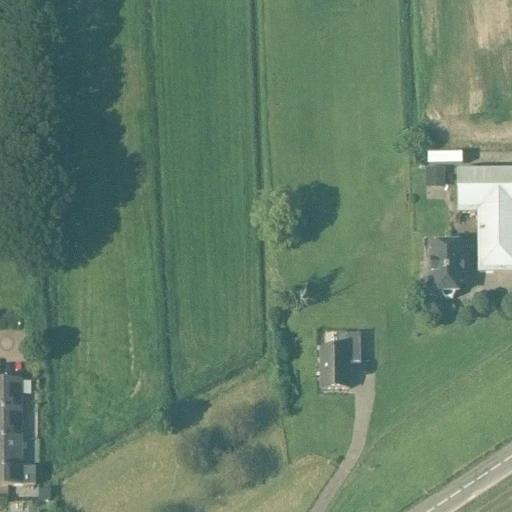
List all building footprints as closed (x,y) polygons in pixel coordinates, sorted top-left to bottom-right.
[(446,170),(442,170),(426,170),(426,189),(446,189),(446,170)] [(511,173),(457,174),(458,216),(478,216),(478,276),(511,275),(511,173)] [(452,301),(455,296),(458,296),(458,287),(466,287),(466,247),(428,247),(429,297),(442,296),(445,301),(452,301)] [(348,366),(360,366),(360,338),(336,338),(336,352),(320,352),(320,392),(348,392),(348,366)] [(0,418),(20,418),(20,383),(0,383),(0,418)] [(0,452),(20,453),(20,418),(0,418),(0,452)] [(21,470),(20,453),(0,452),(0,488),(21,488),(34,488),(34,469),(21,470)] [(37,503),(49,502),(49,492),(37,493),(37,503)]
